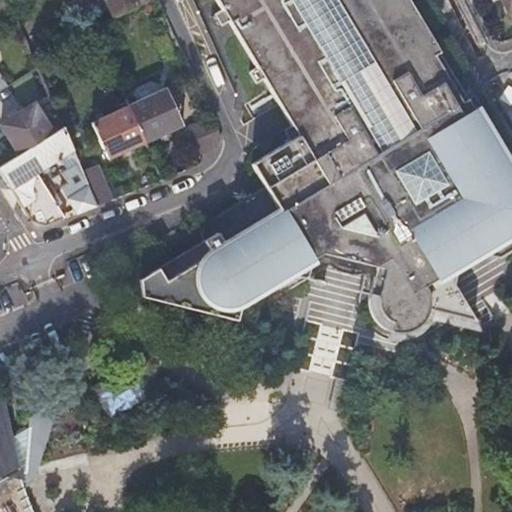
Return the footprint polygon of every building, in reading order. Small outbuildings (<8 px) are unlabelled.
[(0,17),(9,12),(6,5),(3,0),(1,0),(0,1),(0,17)] [(136,6),(133,0),(104,0),(112,18),(136,6)] [(366,261),(363,271),(358,292),(358,296),(358,303),(358,310),(368,310),(371,314),(375,320),(377,323),(384,327),(388,329),(385,338),(390,339),(394,340),(398,339),(407,338),(413,337),(416,335),(421,332),(433,318),(482,330),(455,286),(453,282),(454,274),(489,253),(497,256),(511,246),(511,174),(472,108),(479,103),(472,92),(465,96),(437,50),(445,46),(437,34),(430,39),(406,0),(214,0),(220,8),(213,12),(220,24),(227,20),(255,67),(249,71),(255,82),(262,78),(289,124),(283,129),(289,138),(250,162),(263,186),(218,213),(206,221),(203,224),(201,227),(200,230),(201,235),(203,240),(138,278),(141,297),(236,320),(328,263),(331,252),(366,261)] [(511,0),(492,0),(502,0),(506,8),(511,5),(511,0)] [(29,56),(35,53),(41,50),(34,33),(21,39),(29,56)] [(133,92),(131,92),(135,100),(159,89),(156,83),(148,81),(134,87),(133,92)] [(164,87),(159,89),(135,100),(131,92),(123,96),(126,104),(143,140),(181,123),(164,87)] [(20,152),(50,132),(31,103),(0,124),(20,152)] [(106,157),(143,140),(126,104),(89,121),(106,157)] [(193,117),(192,121),(190,125),(196,140),(213,132),(216,125),(208,110),(193,117)] [(48,120),(54,129),(61,125),(56,114),(48,120)] [(54,129),(50,132),(20,152),(0,165),(0,171),(11,189),(37,171),(64,152),(72,163),(77,159),(61,125),(54,129)] [(82,169),(77,159),(72,163),(72,164),(63,170),(74,187),(67,192),(80,211),(98,204),(82,169)] [(96,162),(82,169),(98,204),(112,198),(96,162)] [(66,217),(37,171),(11,189),(31,222),(44,226),(66,217)] [(331,252),(328,263),(331,266),(335,268),(341,270),(347,272),(353,273),(358,273),(361,272),(363,271),(366,261),(331,252)] [(147,393),(132,370),(111,382),(94,392),(109,416),(147,393)] [(0,511),(33,511),(31,506),(24,486),(31,482),(54,406),(56,395),(26,414),(27,429),(13,438),(12,437),(9,436),(7,431),(4,417),(3,410),(0,407),(0,511)]
